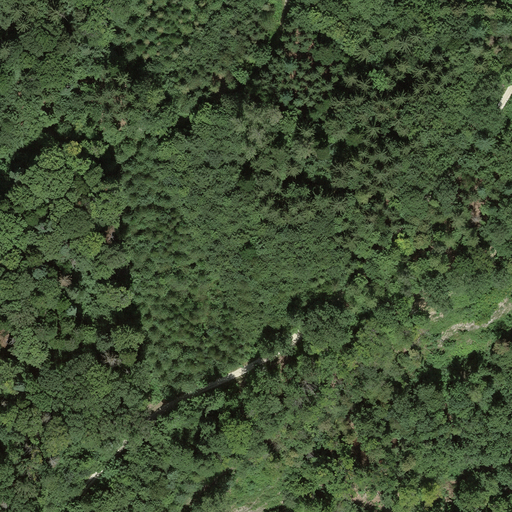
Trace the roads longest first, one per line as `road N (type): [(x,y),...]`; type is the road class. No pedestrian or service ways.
road 1 (track): [(59,511),(118,445),(174,399),(259,361),(301,332),(461,156),(511,82)]
road 2 (track): [(0,175),(37,147),(164,126),(233,97),(269,60),(287,0)]
